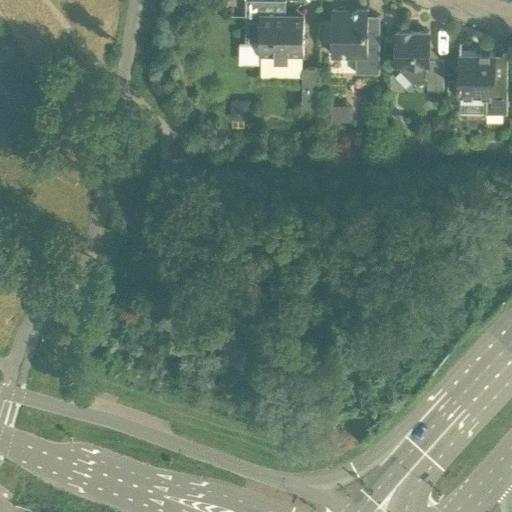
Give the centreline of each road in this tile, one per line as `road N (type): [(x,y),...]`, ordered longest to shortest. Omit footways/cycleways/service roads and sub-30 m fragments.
road 1 (tertiary): [(268,480),(118,422),(0,391)]
road 2 (secondary): [(466,400),(435,406),(349,472),(268,480)]
road 3 (tertiary): [(0,438),(203,511)]
road 4 (secondary): [(466,400),(359,511)]
